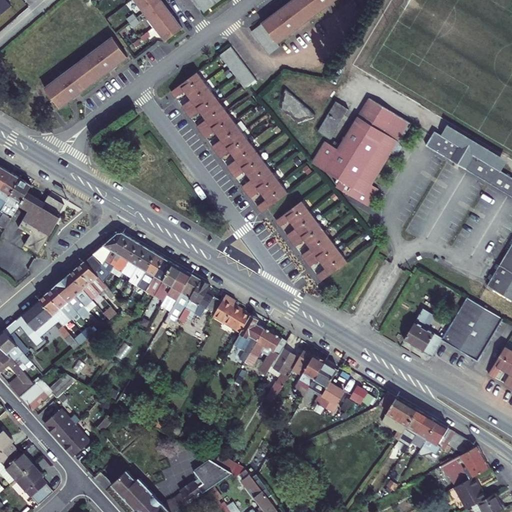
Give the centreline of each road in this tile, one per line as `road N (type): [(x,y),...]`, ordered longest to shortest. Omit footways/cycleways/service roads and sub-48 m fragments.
road 1 (secondary): [(267,298),(511,455)]
road 2 (secondary): [(511,429),(273,288)]
road 3 (residential): [(135,88),(270,266),(273,288)]
road 4 (secondary): [(273,288),(124,199)]
road 5 (secondary): [(118,210),(267,298)]
road 6 (residential): [(118,210),(0,316)]
road 7 (residential): [(135,88),(254,0)]
road 8 (residential): [(0,389),(82,480)]
